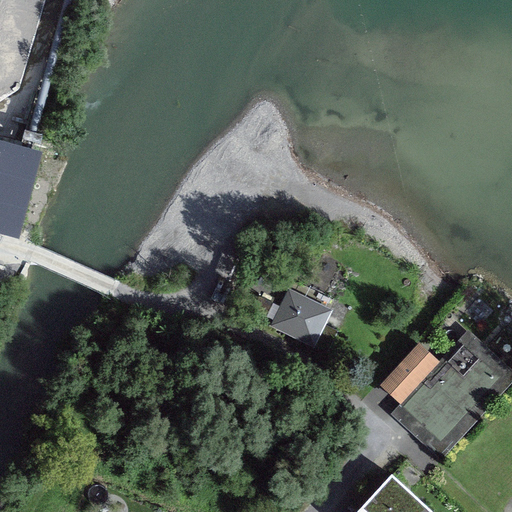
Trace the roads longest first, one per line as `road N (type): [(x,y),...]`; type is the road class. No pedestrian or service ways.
road 1 (track): [(327,511),(372,454),(383,425),(322,379),(157,308)]
road 2 (track): [(0,240),(157,308)]
